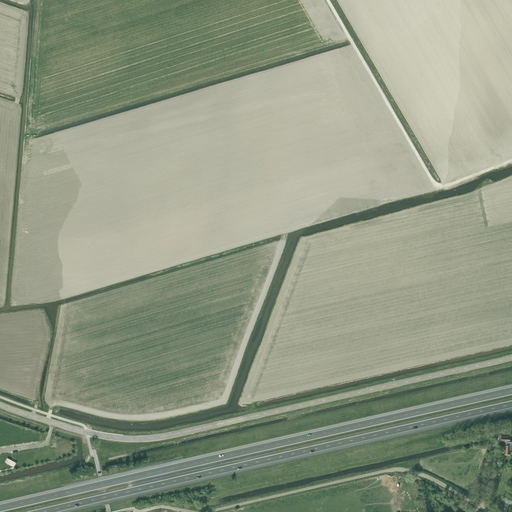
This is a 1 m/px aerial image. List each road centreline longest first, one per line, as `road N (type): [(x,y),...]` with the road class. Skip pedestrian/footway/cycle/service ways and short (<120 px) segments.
road 1 (motorway): [(511,391),(0,508)]
road 2 (motorway): [(42,511),(511,404)]
road 3 (secondary): [(86,432),(159,437),(511,358)]
